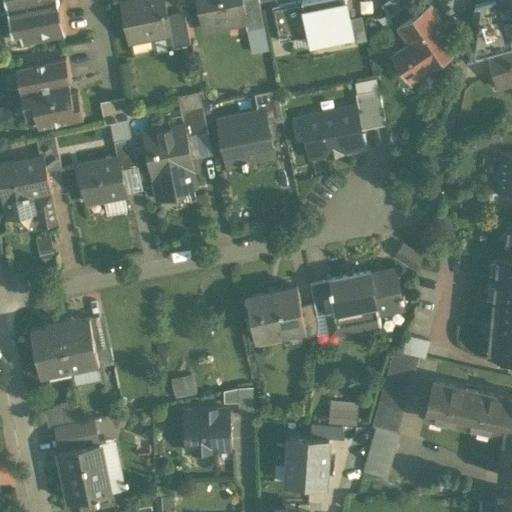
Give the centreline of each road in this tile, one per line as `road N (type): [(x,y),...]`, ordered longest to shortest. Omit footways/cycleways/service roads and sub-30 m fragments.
road 1 (residential): [(0,304),(372,223)]
road 2 (residential): [(0,327),(37,511)]
